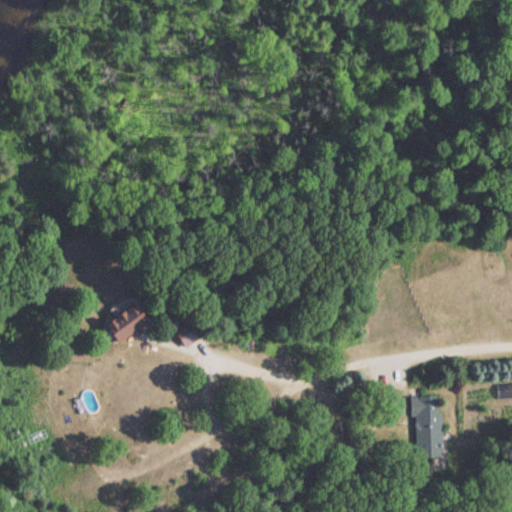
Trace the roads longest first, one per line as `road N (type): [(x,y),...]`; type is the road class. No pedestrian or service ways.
road 1 (residential): [(194,511),(250,442),(326,371)]
road 2 (residential): [(511,318),(345,334)]
